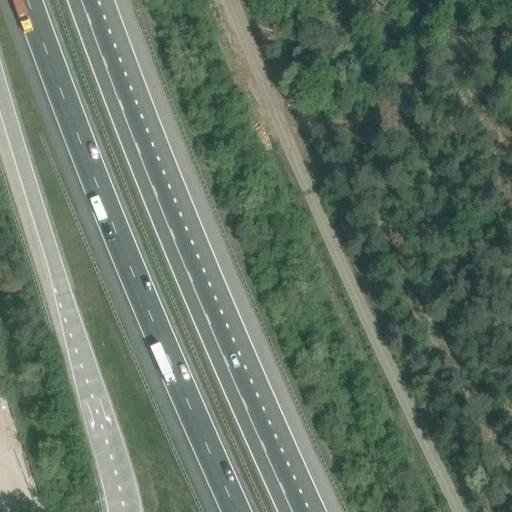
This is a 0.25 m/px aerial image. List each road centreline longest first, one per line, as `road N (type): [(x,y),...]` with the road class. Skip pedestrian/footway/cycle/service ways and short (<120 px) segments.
road 1 (unclassified): [(461,511),(226,0)]
road 2 (motorway): [(293,511),(177,262),(83,0)]
road 3 (motorway): [(31,0),(80,140),(235,511)]
road 4 (motorway): [(0,84),(134,511)]
